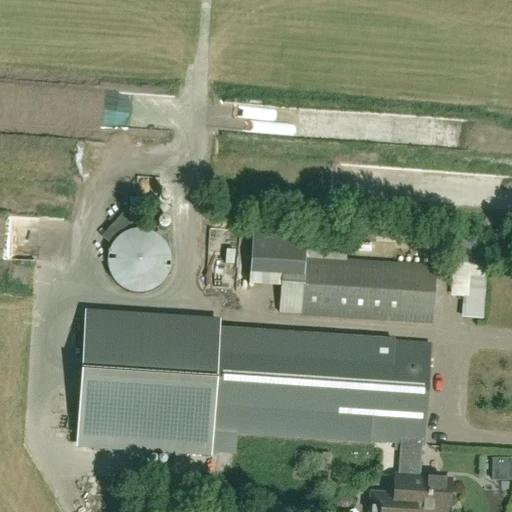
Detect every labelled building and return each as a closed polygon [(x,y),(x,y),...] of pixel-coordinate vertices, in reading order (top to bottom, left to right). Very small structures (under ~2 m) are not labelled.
[(133,230),(126,232),(120,235),(115,240),(111,245),(108,251),(106,262),(107,269),(109,275),(113,281),(118,286),(127,291),(133,293),(140,293),(150,291),(156,288),(162,283),(166,278),(169,271),(170,261),(170,254),(167,248),(164,242),(159,237),(150,232),(140,229),(133,230)] [(431,326),(435,268),(344,262),(345,245),(321,244),(321,237),(307,236),(306,259),(302,317),(431,326)] [(462,313),(483,313),(484,270),(451,269),(451,293),(463,293),(462,313)] [(217,331),(218,321),(85,312),(76,449),(209,458),(210,433),(400,446),(398,477),(395,477),(393,497),(371,495),(369,511),(448,511),(450,482),(418,480),(421,447),(423,447),(430,345),(217,331)] [(511,451),(490,451),(489,471),(511,471),(511,451)] [(444,478),(444,466),(425,466),(425,478),(444,478)]
